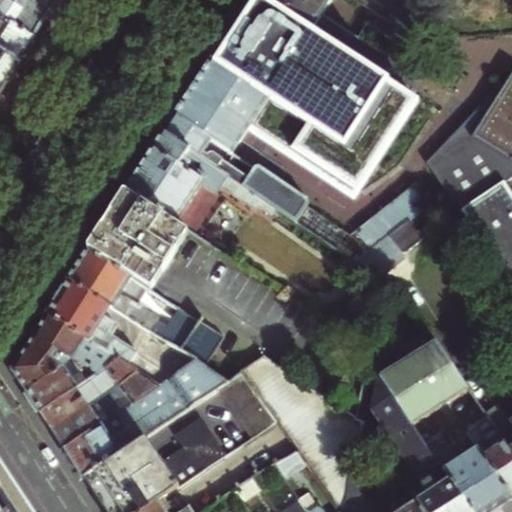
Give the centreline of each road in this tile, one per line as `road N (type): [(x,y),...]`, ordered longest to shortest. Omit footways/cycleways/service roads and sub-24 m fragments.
road 1 (secondary): [(0,274),(178,0)]
road 2 (secondary): [(130,0),(0,199)]
road 3 (tertiary): [(0,412),(67,511)]
